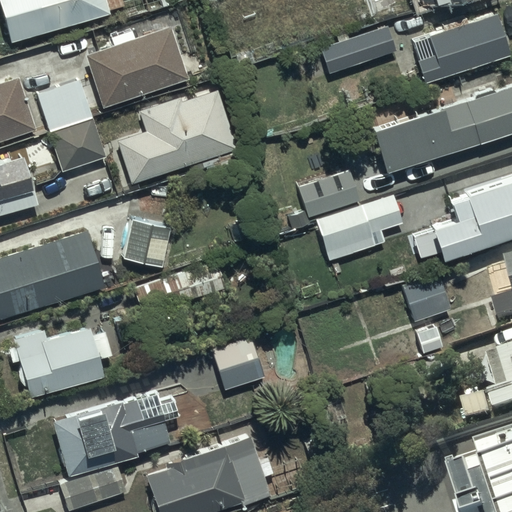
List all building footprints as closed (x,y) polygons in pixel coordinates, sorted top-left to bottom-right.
[(101,0),(0,0),(0,18),(5,37),(104,9),(101,0)] [(463,13),(442,21),(444,25),(408,38),(414,54),(411,55),(420,80),(506,50),(492,8),(465,17),(463,13)] [(110,40),(80,50),(97,104),(185,76),(167,21),(132,33),(130,25),(107,33),(110,40)] [(316,44),(325,70),(391,47),(383,22),(316,44)] [(14,73),(0,77),(0,136),(31,126),(14,73)] [(77,76),(33,89),(58,169),(102,155),(77,76)] [(437,102),(366,123),(381,168),(511,125),(511,80),(438,105),(437,102)] [(177,93),(135,107),(142,128),(114,137),(128,179),(232,145),(214,86),(179,98),(177,93)] [(0,209),(32,200),(16,151),(0,155),(0,209)] [(343,166),(293,182),(304,212),(354,196),(343,166)] [(430,231),(441,262),(511,237),(511,180),(466,196),(473,216),(430,231)] [(389,191),(311,215),(325,258),(373,243),(368,229),(398,218),(389,191)] [(166,223),(126,215),(118,254),(157,262),(166,223)] [(79,228),(0,250),(0,312),(96,283),(79,228)] [(511,257),(504,259),(511,289),(511,294),(492,300),(498,319),(511,315),(511,257)] [(213,258),(130,285),(138,308),(112,316),(120,340),(228,304),(213,258)] [(434,271),(398,281),(410,318),(446,306),(434,271)] [(39,325),(9,334),(11,341),(3,343),(8,359),(14,357),(24,393),(98,371),(83,322),(42,334),(39,325)] [(246,333),(207,345),(221,386),(260,373),(246,333)] [(511,346),(486,355),(496,387),(487,390),(493,409),(511,403),(511,346)] [(117,396),(47,417),(62,471),(133,451),(132,448),(166,438),(157,406),(137,412),(133,396),(118,400),(117,396)] [(175,461),(142,471),(154,511),(196,511),(236,498),(237,501),(264,492),(247,434),(173,456),(175,461)] [(489,477),(457,488),(464,511),(511,511),(511,450),(483,459),(489,477)] [(115,461),(56,480),(65,508),(124,489),(115,461)]
